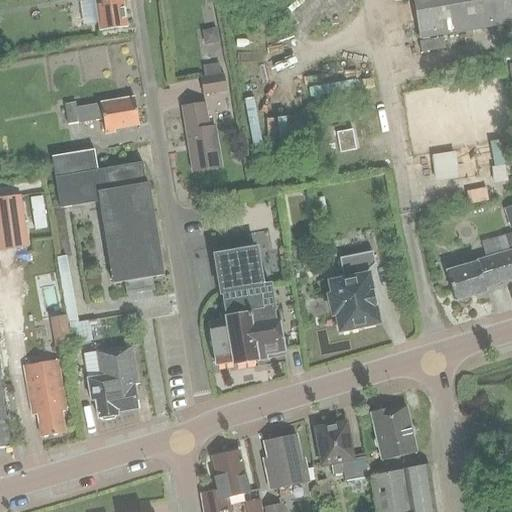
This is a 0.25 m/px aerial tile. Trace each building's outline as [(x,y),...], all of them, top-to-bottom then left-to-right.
[(88,0),(89,1),(96,0),(101,32),(127,28),(124,10),(126,8),(124,0),(88,0)] [(511,0),(413,0),(420,40),(511,24),(511,0)] [(203,40),(211,45),(219,44),(216,30),(202,32),(203,40)] [(445,39),(419,42),(421,54),(446,51),(445,39)] [(201,79),(204,95),(227,91),(224,75),(201,79)] [(115,131),(139,126),(135,99),(76,109),(76,105),(65,107),(68,127),(103,121),(106,135),(115,134),(115,131)] [(193,173),(222,169),(215,128),(209,129),(205,105),(182,108),(193,173)] [(353,131),(336,134),(340,154),(356,151),(353,131)] [(511,153),(510,140),(500,142),(503,160),(504,169),(505,169),(511,167),(511,153)] [(61,210),(99,203),(113,285),(125,283),(127,296),(155,292),(153,279),(164,277),(149,185),(146,185),(143,164),(98,172),(95,151),(52,158),(61,210)] [(447,155),(432,157),(435,183),(451,181),(447,155)] [(21,197),(0,199),(0,253),(28,250),(21,197)] [(511,280),(511,234),(505,237),(510,253),(476,263),(476,264),(446,273),(455,302),(486,293),(485,289),(511,280)] [(256,250),(216,257),(215,257),(226,322),(210,325),(217,366),(233,363),(233,366),(258,362),(257,358),(284,353),(277,310),(275,310),(271,286),(263,287),(256,250)] [(373,253),(353,257),(340,260),(343,277),(341,277),(342,282),(332,284),(334,297),(330,297),(334,316),(338,315),(341,332),(343,333),(358,330),(359,328),(378,324),(367,272),(376,265),(373,253)] [(50,320),(52,334),(68,332),(66,317),(63,318),(50,320)] [(93,342),(89,322),(78,324),(78,323),(70,324),(73,345),(90,343),(93,342)] [(134,387),(139,386),(133,347),(96,353),(101,378),(88,380),(91,402),(96,401),(98,419),(103,422),(115,421),(118,416),(118,415),(138,411),(134,387)] [(62,413),(67,412),(58,362),(24,368),(33,416),(38,416),(42,439),(66,435),(62,413)] [(0,382),(0,450),(10,449),(0,382)] [(391,409),(371,414),(382,461),(417,453),(414,438),(416,435),(414,430),(411,428),(407,408),(391,411),(391,409)] [(346,423),(315,429),(322,465),(331,463),(333,474),(343,472),(345,481),(346,483),(368,479),(367,476),(364,457),(353,459),(346,423)] [(270,490),(308,481),(304,461),(301,462),(295,437),(264,444),(270,468),(265,469),(270,490)] [(215,493),(202,495),(204,511),(230,511),(228,499),(248,494),(238,452),(211,458),(215,477),(212,478),(215,493)] [(436,511),(428,465),(370,475),(376,511),(436,511)] [(327,482),(318,483),(322,502),(331,500),(327,482)] [(247,503),(246,503),(247,511),(262,511),(261,501),(247,503)]
